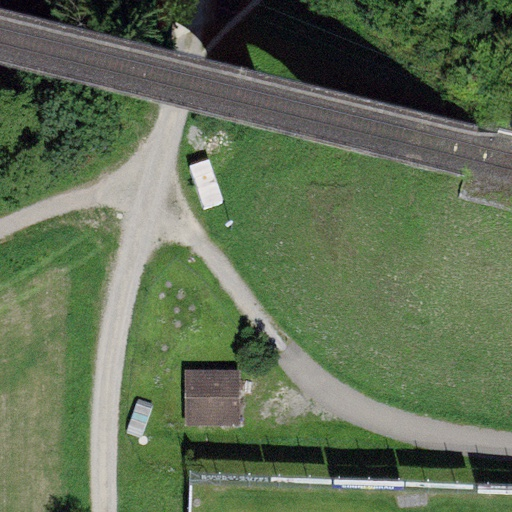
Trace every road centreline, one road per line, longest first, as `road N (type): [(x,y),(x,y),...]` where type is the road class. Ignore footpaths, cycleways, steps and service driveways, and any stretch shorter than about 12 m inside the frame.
road 1 (track): [(162,178),(280,349),(363,415),(511,445)]
road 2 (track): [(108,511),(119,321),(162,178)]
road 3 (track): [(162,178),(0,233)]
